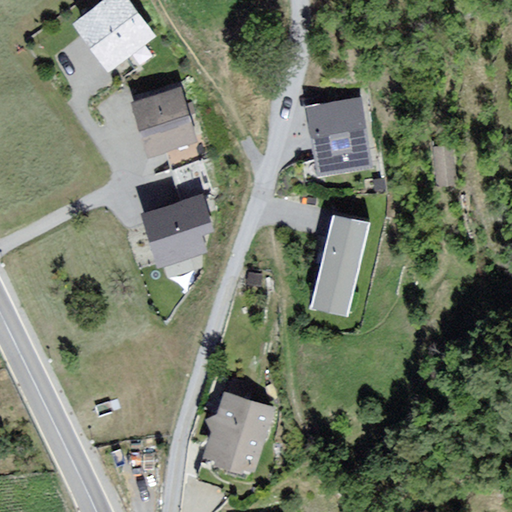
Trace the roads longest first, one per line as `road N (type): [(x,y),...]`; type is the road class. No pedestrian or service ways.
road 1 (residential): [(175,511),(207,350),(302,64),(302,0)]
road 2 (tertiary): [(0,302),(99,511)]
